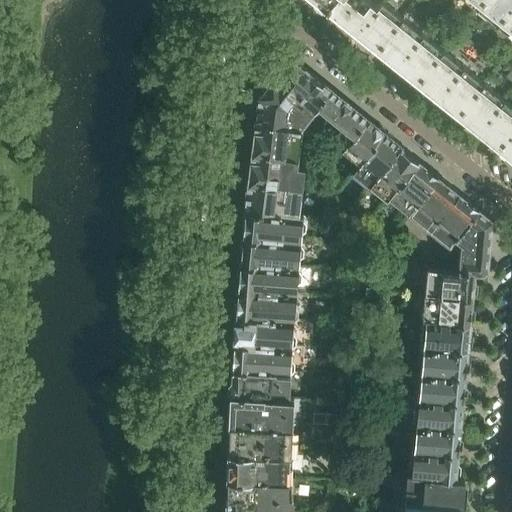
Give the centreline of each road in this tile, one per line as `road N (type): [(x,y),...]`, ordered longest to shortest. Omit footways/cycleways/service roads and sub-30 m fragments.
road 1 (residential): [(196,511),(208,269),(239,19)]
road 2 (residential): [(511,203),(295,29),(239,19)]
